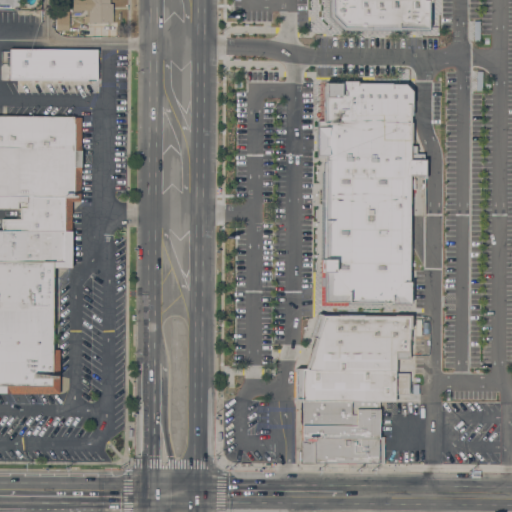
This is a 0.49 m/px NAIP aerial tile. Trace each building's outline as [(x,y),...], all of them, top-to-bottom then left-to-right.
[(109,0),(109,3),(112,3),(112,22),(109,22),(109,23),(107,23),(107,22),(86,22),(86,10),(81,10),(81,11),(72,10),(72,0),(109,0)] [(328,0),(328,16),(342,29),(399,29),(427,29),(427,1),(430,1),(430,0),(328,0)] [(68,17),(68,30),(55,30),(56,17),(68,17)] [(96,49),(96,80),(9,79),(9,48),(96,49)] [(323,301),(323,272),(321,272),(321,258),(323,258),(324,83),(404,83),(411,90),(411,104),(409,104),(409,145),(415,145),(415,153),(423,153),(423,159),(424,159),(424,175),(409,175),(408,302),(323,301)] [(0,230),(1,230),(1,218),(20,218),(20,208),(0,208),(0,115),(73,115),(73,116),(80,116),(80,201),(71,201),(70,267),(52,267),(52,261),(0,261),(0,230)] [(0,261),(52,261),(52,267),(51,349),(58,349),(58,393),(0,392),(0,261)] [(408,315),(408,352),(395,352),(395,372),(408,372),(408,394),(395,394),(395,401),(379,401),(302,401),(300,401),(300,368),(306,368),(323,314),(408,315)] [(379,401),(378,438),(377,463),(300,462),(300,438),(301,438),(302,401),(379,401)]
